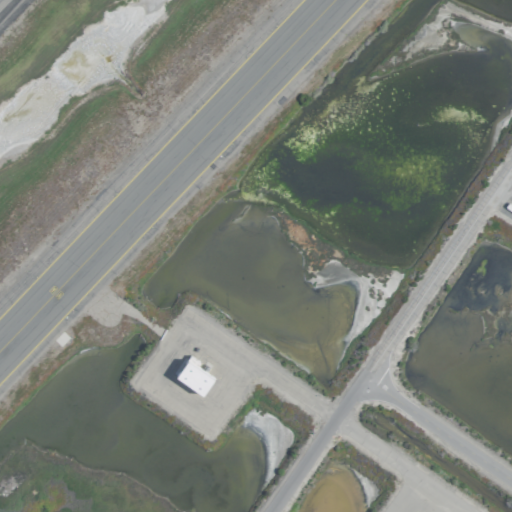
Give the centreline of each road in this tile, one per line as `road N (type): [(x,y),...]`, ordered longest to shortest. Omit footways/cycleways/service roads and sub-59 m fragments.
road 1 (residential): [(511,153),(267,511)]
road 2 (residential): [(366,370),(511,478)]
